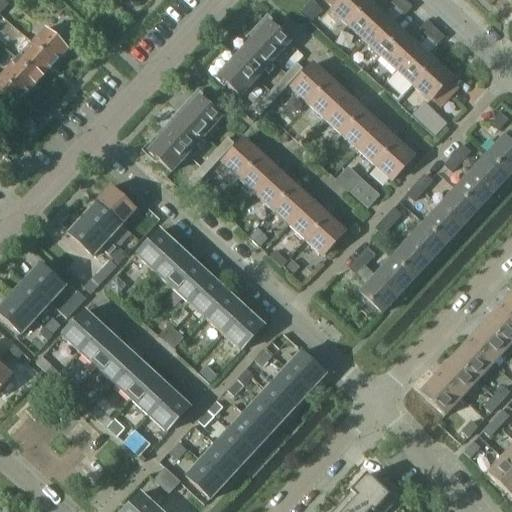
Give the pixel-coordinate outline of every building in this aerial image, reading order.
[(0,0),(0,14),(8,6),(1,0),(0,0)] [(341,22),(361,0),(325,0),(324,2),(332,10),(330,12),(341,22)] [(365,0),(361,0),(341,22),(360,40),(383,15),(365,0)] [(402,0),(395,7),(404,15),(411,8),(402,0)] [(383,15),(360,40),(380,57),(402,33),(383,15)] [(428,37),(435,30),(426,22),(419,29),(428,37)] [(266,24),(250,42),(273,63),(289,45),(266,24)] [(6,35),(24,53),(17,60),(39,81),(53,66),(31,45),(13,27),(6,35)] [(46,30),(31,45),(53,66),(68,51),(46,30)] [(435,30),(428,37),(436,45),(443,38),(435,30)] [(402,33),(380,57),(399,75),(421,51),(402,33)] [(273,63),(250,42),(234,59),(257,80),(273,63)] [(421,51),(399,75),(418,93),(440,68),(421,51)] [(257,80),(234,59),(217,76),(240,98),(257,80)] [(2,75),(24,96),(39,81),(17,60),(2,75)] [(290,72),(296,77),(303,70),(297,65),(290,72)] [(324,76),(312,66),(289,90),(307,106),(331,79),(326,74),(324,76)] [(440,68),(418,93),(429,103),(431,101),(439,108),(457,88),(449,81),(451,78),(440,68)] [(283,80),(288,85),(296,77),(290,72),(283,80)] [(24,96),(2,75),(0,77),(0,102),(10,112),(24,96)] [(331,79),(307,106),(323,121),(346,96),(335,86),(337,84),(331,79)] [(276,87),(281,93),(288,85),(283,80),(276,87)] [(269,95),(274,100),(281,93),(276,87),(269,95)] [(269,95),(261,102),(267,108),(274,100),(269,95)] [(346,96),(323,121),(340,137),(365,109),(359,104),(357,106),(346,96)] [(181,117),(204,138),(220,121),(198,100),(181,117)] [(267,108),(261,102),(254,110),(260,115),(267,108)] [(412,115),(435,137),(444,128),(421,106),(412,115)] [(365,109),(340,137),(357,152),(379,127),(368,117),(370,114),(365,109)] [(489,125),(498,133),(508,122),(500,114),(489,125)] [(204,138),(181,117),(165,134),(188,155),(204,138)] [(379,127),(357,152),(373,167),(398,140),(392,135),(390,137),(379,127)] [(486,156),(508,176),(511,171),(511,135),(509,133),(503,139),(502,138),(486,156)] [(188,155),(165,134),(149,152),(172,173),(188,155)] [(221,147),(227,152),(234,145),(228,139),(221,147)] [(398,140),(373,167),(390,183),(413,158),(402,147),(403,145),(398,140)] [(238,180),(262,154),(257,149),(254,151),(244,141),(220,165),(221,165),(214,172),(230,188),(238,180)] [(470,153),(462,145),(453,155),(461,162),(470,153)] [(213,154),(219,160),(227,152),(221,147),(213,154)] [(206,162),(212,168),(219,160),(213,154),(206,162)] [(262,154),(238,180),(255,196),(277,172),(266,161),(268,159),(262,154)] [(444,165),(452,172),(461,162),(453,155),(444,165)] [(508,176),(486,156),(470,173),(492,194),(508,176)] [(199,169),(206,175),(212,168),(206,162),(199,169)] [(192,177),(199,182),(206,175),(199,169),(192,177)] [(337,181),(350,193),(359,182),(347,170),(337,181)] [(277,172),(255,196),(271,211),(296,185),(290,179),(288,182),(277,172)] [(492,194),(470,173),(454,191),(476,211),(492,194)] [(433,181),(425,174),(416,184),(424,191),(433,181)] [(199,182),(192,177),(185,185),(191,190),(199,182)] [(407,193),(415,201),(424,191),(416,184),(407,193)] [(296,185),(271,211),(288,226),(310,202),(299,192),(301,189),(296,185)] [(366,209),(376,199),(361,186),(352,196),(366,209)] [(89,212),(113,234),(135,211),(111,189),(89,212)] [(476,211),(454,191),(438,208),(460,228),(476,211)] [(310,202),(288,226),(305,242),(329,215),(323,209),(321,212),(310,202)] [(460,228),(438,208),(422,225),(444,245),(460,228)] [(401,217),(393,209),(384,219),(392,226),(401,217)] [(113,234),(89,212),(68,235),(92,258),(99,250),(107,257),(114,250),(106,242),(113,234)] [(329,215),(305,242),(322,257),(344,233),(332,222),(335,220),(329,215)] [(375,229),(383,236),(392,226),(384,219),(375,229)] [(444,245),(422,225),(407,242),(429,262),(444,245)] [(137,257),(152,271),(154,273),(178,248),(160,232),(137,257)] [(429,262),(407,242),(391,259),(413,279),(429,262)] [(178,248),(154,273),(171,289),(195,264),(178,248)] [(413,279),(391,259),(383,268),(374,259),(375,258),(367,251),(358,261),(397,297),(413,279)] [(397,297),(358,261),(349,271),(357,278),(358,276),(368,285),(359,294),(381,314),(397,297)] [(195,264),(171,289),(188,304),(211,279),(195,264)] [(25,283),(49,305),(63,290),(39,267),(25,283)] [(211,279),(188,304),(205,320),(228,295),(211,279)] [(49,305),(25,283),(11,297),(35,320),(49,305)] [(511,294),(500,308),(511,319),(511,294)] [(228,295),(205,320),(222,336),(245,311),(228,295)] [(35,320),(11,297),(0,309),(0,315),(21,336),(35,320)] [(69,304),(61,314),(68,320),(76,310),(69,304)] [(511,342),(511,319),(500,308),(484,325),(508,347),(511,342)] [(240,352),(263,327),(245,311),(222,336),(240,352)] [(79,354),(103,329),(85,313),(62,338),(79,354)] [(52,319),(44,329),(53,337),(61,327),(52,319)] [(508,347),(484,325),(468,342),(492,364),(508,347)] [(39,335),(48,343),(53,337),(44,329),(39,335)] [(103,329),(79,354),(96,370),(120,344),(103,329)] [(11,343),(0,332),(0,348),(4,352),(11,343)] [(174,332),(164,343),(174,352),(185,341),(174,332)] [(275,342),(267,351),(274,357),(282,349),(275,342)] [(492,364),(468,342),(452,359),(476,381),(492,364)] [(120,344),(96,370),(113,385),(137,360),(120,344)] [(266,352),(256,362),(263,369),(272,358),(266,352)] [(285,369),(310,392),(324,376),(300,354),(285,369)] [(476,381),(452,359),(436,376),(460,399),(476,381)] [(137,360),(113,385),(130,401),(154,376),(137,360)] [(0,365),(0,396),(6,401),(27,378),(16,368),(9,375),(0,365)] [(199,373),(210,382),(217,375),(206,365),(199,373)] [(271,385),(295,407),(310,392),(285,369),(271,385)] [(248,371),(239,381),(246,387),(255,377),(248,371)] [(154,376),(130,401),(147,417),(171,391),(154,376)] [(420,394),(444,416),(460,399),(436,376),(420,394)] [(238,382),(229,392),(235,398),(245,388),(238,382)] [(257,400),(281,423),(295,407),(271,385),(257,400)] [(491,397),(498,404),(508,393),(501,386),(491,397)] [(171,391),(147,417),(165,433),(188,407),(171,391)] [(488,414),(498,404),(491,397),(481,408),(488,414)] [(243,415),(267,438),(281,423),(257,400),(243,415)] [(223,408),(218,404),(208,413),(213,418),(223,408)] [(500,411),(490,422),(497,428),(507,417),(500,411)] [(199,423),(204,428),(213,418),(208,413),(199,423)] [(228,431),(253,453),(267,438),(243,415),(228,431)] [(106,429),(116,438),(124,429),(114,420),(106,429)] [(466,439),(476,428),(469,421),(459,432),(466,439)] [(497,428),(490,422),(480,432),(488,439),(497,428)] [(138,459),(150,446),(135,431),(123,445),(138,459)] [(214,446),(239,469),(253,453),(228,431),(214,446)] [(190,433),(180,443),(187,449),(196,439),(190,433)] [(478,449),(471,442),(461,453),(468,460),(478,449)] [(179,445),(169,455),(176,461),(185,451),(179,445)] [(200,461),(225,484),(239,469),(214,446),(200,461)] [(511,446),(501,458),(511,468),(511,446)] [(511,497),(511,496),(511,468),(501,458),(487,474),(511,497)] [(225,484),(200,461),(186,477),(210,500),(225,484)] [(153,482),(168,495),(179,483),(165,469),(153,482)] [(350,491),(355,496),(372,511),(384,511),(403,493),(384,475),(376,484),(366,474),(350,491)] [(372,511),(355,496),(350,491),(349,492),(350,493),(336,508),(340,511),(372,511)] [(152,511),(155,509),(140,495),(123,511),(152,511)]
